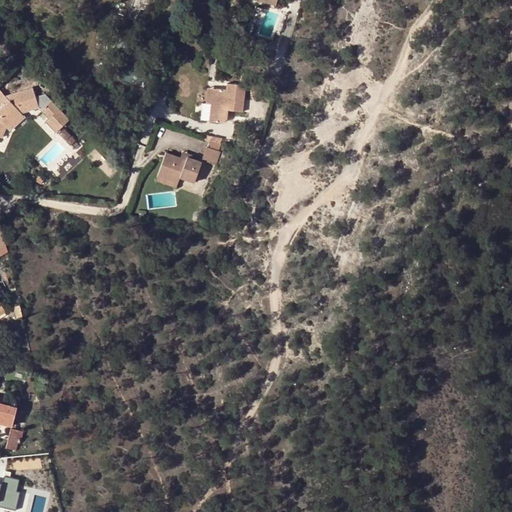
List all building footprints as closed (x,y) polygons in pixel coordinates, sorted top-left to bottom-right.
[(245,86),(226,83),(225,90),(212,88),(208,121),(222,122),(227,119),(228,110),(242,111),(245,86)] [(0,136),(1,137),(6,125),(20,113),(38,108),(35,97),(32,87),(4,95),(2,93),(0,94),(0,136)] [(199,119),(208,121),(212,88),(207,87),(205,103),(201,102),(199,119)] [(38,108),(41,110),(51,101),(45,94),(35,97),(38,108)] [(62,127),(70,119),(51,101),(41,110),(48,118),(51,115),(62,127)] [(20,113),(6,125),(10,129),(24,117),(20,113)] [(45,121),(56,132),(62,127),(51,115),(48,118),(45,121)] [(207,147),(218,151),(221,143),(210,139),(207,147)] [(207,147),(206,146),(202,160),(215,164),(220,151),(218,151),(207,147)] [(187,157),(193,159),(194,155),(181,151),(179,157),(186,160),(187,157)] [(194,182),(201,162),(193,159),(187,157),(186,160),(179,157),(165,152),(157,175),(178,182),(180,177),(194,182)] [(157,175),(155,180),(176,187),(178,182),(157,175)] [(22,316),(20,305),(13,307),(15,318),(22,316)] [(0,423),(11,426),(12,425),(17,406),(2,402),(0,401),(0,423)] [(22,431),(17,430),(16,436),(9,435),(6,448),(16,450),(18,442),(19,442),(22,431)] [(0,506),(15,510),(19,491),(4,488),(4,489),(0,488),(0,506)]
